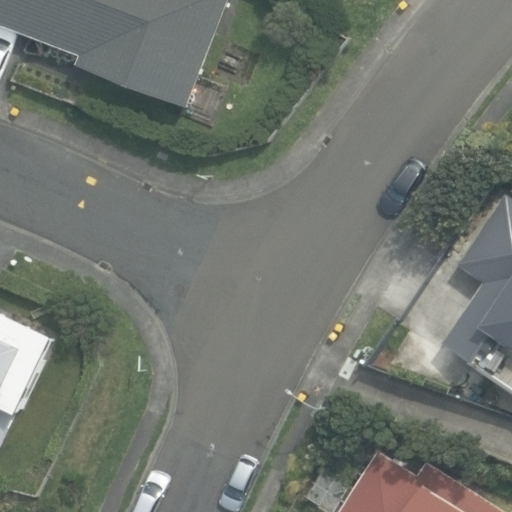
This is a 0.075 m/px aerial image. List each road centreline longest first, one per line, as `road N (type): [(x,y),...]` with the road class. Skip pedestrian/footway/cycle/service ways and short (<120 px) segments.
road 1 (residential): [(290,289),(495,0)]
road 2 (residential): [(0,168),(186,236),(290,289)]
road 3 (residential): [(181,511),(290,289)]
